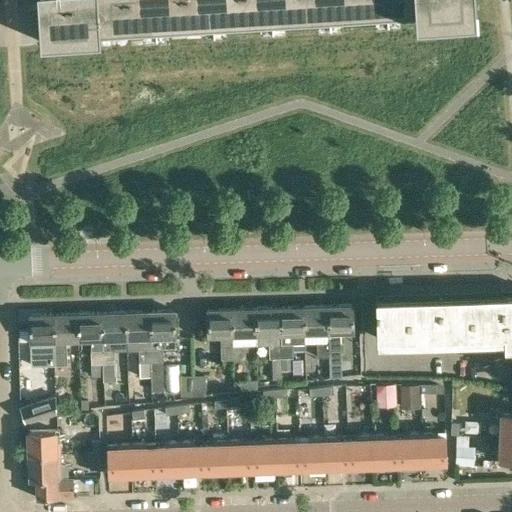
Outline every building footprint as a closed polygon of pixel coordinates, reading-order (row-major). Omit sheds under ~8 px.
[(36,0),(40,50),(129,44),(129,40),(415,23),(415,19),(461,16),(461,8),(472,7),(471,0),(36,0)] [(511,293),(395,297),(375,297),(376,336),(503,333),(503,345),(511,344),(511,293)] [(327,304),(328,331),(328,341),(329,355),(330,375),(341,374),(340,330),(352,330),(351,303),(327,304)] [(327,304),(303,305),(304,331),(328,331),(327,304)] [(303,305),(279,306),(281,357),(293,356),(292,342),(305,342),(304,331),(303,305)] [(255,306),(231,307),(232,333),(256,333),(255,306)] [(279,306),(255,306),(256,333),(257,343),(269,343),(270,377),(282,376),(281,369),(281,357),(279,306)] [(208,334),(220,334),(220,345),(221,359),(233,358),(232,344),(232,333),(231,307),(207,308),(208,334)] [(174,309),(150,310),(151,336),(151,346),(151,361),(163,360),(162,347),(175,346),(175,335),(174,309)] [(150,310),(126,311),(127,337),(151,336),(150,310)] [(102,311),(77,312),(78,338),(90,338),(91,349),(90,349),(91,371),(103,371),(103,362),(103,348),(102,337),(102,311)] [(126,311),(102,311),(102,337),(127,337),(126,311)] [(77,312),(53,313),(55,363),(67,363),(66,349),(66,339),(78,338),(77,312)] [(30,340),(42,339),(43,363),(44,374),(55,373),(55,363),(53,313),(29,314),(30,340)] [(29,329),(19,329),(19,341),(29,340),(29,329)] [(329,355),(328,341),(316,341),(317,356),(329,355)] [(232,344),(233,358),(245,358),(244,343),(232,344)] [(151,346),(138,347),(139,361),(139,376),(152,375),(151,361),(151,346)] [(170,350),(170,363),(184,363),(184,350),(170,350)] [(293,356),(281,357),(281,369),(293,368),(293,356)] [(180,375),(180,395),(193,394),(193,374),(180,375)] [(205,374),(193,374),(193,394),(205,394),(205,374)] [(134,382),(116,381),(116,403),(134,403),(134,382)] [(378,403),(394,403),(394,383),(378,382),(378,403)] [(419,393),(419,383),(401,383),(401,406),(419,406),(419,393)] [(443,383),(419,383),(419,393),(443,393),(443,383)] [(333,393),(332,384),(320,386),(321,394),(333,393)] [(309,396),(321,394),(320,386),(308,387),(309,396)] [(287,395),(286,388),(286,387),(274,388),(275,396),(287,395)] [(263,398),(275,396),(274,388),(262,390),(263,398)] [(58,394),(59,404),(71,404),(71,394),(58,394)] [(25,422),(56,411),(55,395),(20,407),(24,421),(25,422)] [(238,405),(237,397),(225,398),(226,406),(238,405)] [(214,408),(226,406),(225,398),(213,400),(214,408)] [(189,411),(188,403),(176,405),(177,412),(189,411)] [(165,414),(177,412),(176,405),(164,406),(165,414)] [(144,416),(143,409),(131,410),(131,411),(132,418),(144,416)] [(511,411),(501,411),(500,435),(511,435),(511,411)] [(458,421),(450,421),(450,433),(458,433),(458,421)] [(228,442),(229,469),(253,468),(252,441),(240,442),(239,426),(228,426),(228,442)] [(28,429),(29,454),(55,453),(55,429),(28,429)] [(445,434),(421,435),(422,461),(446,460),(445,434)] [(421,435),(397,436),(398,462),(422,461),(421,435)] [(511,435),(500,435),(500,460),(511,460),(511,435)] [(397,436),(373,437),(374,463),(398,462),(397,436)] [(373,437),(349,438),(350,464),(374,463),(373,437)] [(349,438),(324,439),(325,465),(350,464),(349,438)] [(99,439),(91,439),(92,451),(100,451),(99,439)] [(324,439),(300,440),(301,466),(325,465),(324,439)] [(276,440),(252,441),(253,468),(277,467),(276,440)] [(300,440),(276,440),(277,467),(301,466),(300,440)] [(228,442),(204,443),(205,470),(229,469),(228,442)] [(204,443),(179,444),(180,471),(205,470),(204,443)] [(179,444),(155,445),(156,472),(180,471),(179,444)] [(155,445),(131,446),(132,473),(156,472),(155,445)] [(132,473),(131,446),(107,447),(108,473),(132,473)] [(456,446),(456,465),(474,466),(474,447),(456,446)] [(92,451),(87,451),(88,469),(100,469),(100,451),(92,451)] [(56,478),(55,453),(29,454),(29,479),(36,479),(56,478)] [(56,478),(36,479),(37,497),(73,496),(73,478),(56,478)] [(141,487),(124,487),(124,500),(161,499),(161,490),(142,490),(141,487)]
